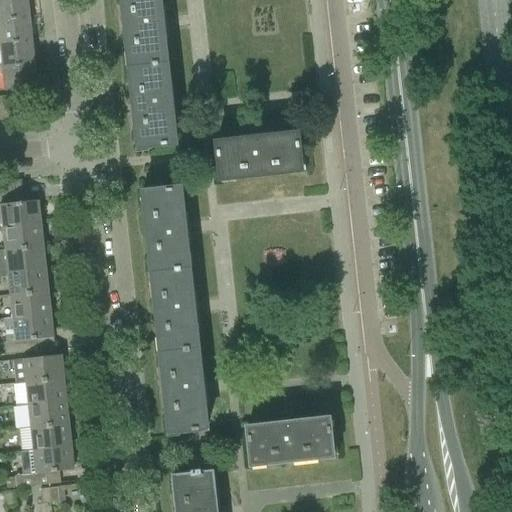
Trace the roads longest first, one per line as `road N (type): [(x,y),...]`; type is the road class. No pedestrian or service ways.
road 1 (residential): [(334,0),(372,347),(415,405)]
road 2 (residential): [(118,511),(77,147)]
road 3 (secondary): [(388,0),(425,346)]
road 4 (secondary): [(470,511),(425,346)]
road 5 (residential): [(77,147),(62,0)]
